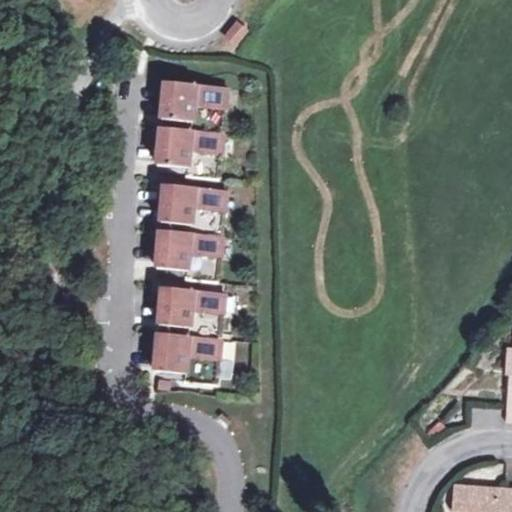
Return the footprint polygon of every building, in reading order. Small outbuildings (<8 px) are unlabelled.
[(239,24),(227,39),(236,46),(248,31),(239,24)] [(220,182),(229,89),(194,86),(166,83),(163,121),(192,122),(191,132),(162,129),(159,167),(188,169),(187,179),(220,182)] [(228,192),(165,186),(162,224),(191,226),(190,234),(161,232),(158,269),(187,272),(186,281),(220,284),(228,192)] [(226,295),(163,289),(160,326),(189,328),(188,337),(160,335),(156,372),(186,375),(185,384),(218,387),(226,295)] [(511,511),(511,489),(458,486),(456,511),(511,511)]
